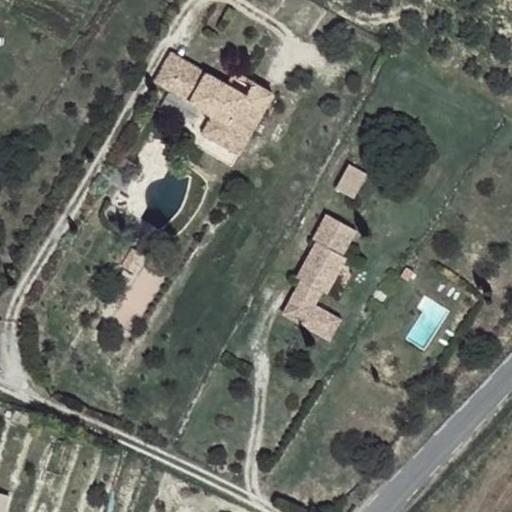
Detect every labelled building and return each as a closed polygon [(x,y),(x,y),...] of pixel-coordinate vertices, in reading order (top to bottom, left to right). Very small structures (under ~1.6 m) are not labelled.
[(272,91),(253,80),(246,93),(229,83),(171,50),(154,79),(168,86),(178,71),(192,78),(191,81),(198,85),(210,92),(202,106),(213,112),(203,129),(239,150),(272,91)] [(237,70),(229,83),(246,93),(253,80),(237,70)] [(192,78),(178,71),(168,86),(202,106),(210,92),(198,85),(191,81),(192,78)] [(239,150),(203,129),(195,142),(232,162),(239,150)] [(372,178),(355,169),(342,194),(360,203),(372,178)] [(327,249),(313,271),(318,273),(312,287),(296,324),(331,342),(341,322),(325,313),(333,298),(339,301),(356,264),(350,261),(362,236),(334,220),(321,246),(327,249)] [(125,259),(116,276),(127,282),(136,265),(125,259)] [(318,273),(313,271),(307,284),(312,287),(318,273)] [(352,327),(341,322),(331,342),(343,348),(352,327)] [(0,511),(5,511),(10,496),(0,494),(0,511)]
